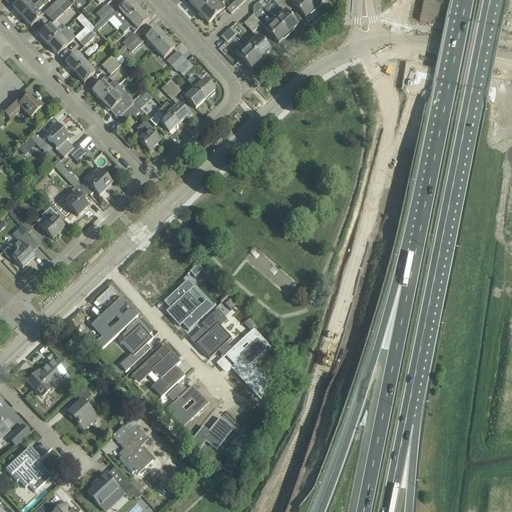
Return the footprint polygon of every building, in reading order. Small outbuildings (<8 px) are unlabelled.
[(21,0),(13,8),(22,18),(33,8),(25,0),(21,0)] [(59,0),(44,14),(49,19),(68,1),(66,0),(59,0)] [(194,0),(190,4),(199,14),(212,2),(210,0),(194,0)] [(214,0),(212,2),(199,14),(208,24),(225,8),(217,0),(214,0)] [(280,16),(275,21),(288,35),(297,26),(287,14),(290,11),(280,0),(271,0),(281,9),(277,13),(280,16)] [(280,0),(290,11),(294,7),(305,19),(315,9),(305,0),(297,0),(297,1),(296,0),(291,0),(290,1),(289,0),(280,0)] [(305,0),(315,9),(325,0),(324,0),(305,0)] [(33,8),(22,18),(31,28),(42,18),(37,12),(44,5),(40,1),(33,8)] [(68,1),(49,19),(53,23),(72,5),(68,1)] [(113,16),(122,26),(139,10),(130,1),(116,14),(112,10),(93,28),(97,32),(113,16)] [(253,8),(253,16),(254,17),(263,9),(258,3),(253,8)] [(238,8),(234,4),(227,10),(231,15),(238,8)] [(95,17),(99,21),(111,9),(107,5),(95,17)] [(139,10),(122,26),(123,26),(119,29),(124,34),(130,27),(135,33),(137,31),(148,20),(139,10)] [(253,16),(248,20),(257,29),(262,25),(254,17),(253,16)] [(248,20),(244,24),(252,33),(257,29),(248,20)] [(288,35),(275,21),(270,26),(267,23),(262,27),(278,44),(288,35)] [(39,36),(48,46),(66,29),(62,25),(55,31),(50,26),(39,36)] [(75,38),(80,43),(90,33),(88,30),(86,28),(75,38)] [(221,37),(227,44),(237,35),(231,28),(221,37)] [(66,29),(48,46),(57,56),(75,39),(66,29)] [(146,40),(155,49),(166,39),(157,29),(146,40)] [(90,33),(80,43),(84,48),(95,37),(90,33)] [(125,46),(118,53),(120,55),(124,51),(138,38),(134,34),(123,44),(125,46)] [(253,42),(248,47),(261,60),(270,51),(254,34),(250,38),(253,42)] [(142,43),(138,38),(124,51),(126,53),(129,51),(132,53),(142,43)] [(166,39),(155,49),(164,59),(175,49),(166,39)] [(261,60),(248,47),(243,52),(239,48),(235,52),(251,69),(261,60)] [(167,62),(171,66),(182,56),(178,52),(167,62)] [(102,66),(106,71),(121,57),(120,55),(118,53),(113,57),(113,56),(102,66)] [(66,64),(75,74),(86,64),(77,54),(66,64)] [(182,56),(171,66),(176,71),(187,61),(182,56)] [(106,71),(111,76),(126,61),(121,57),(106,71)] [(86,64),(75,74),(84,84),(95,73),(86,64)] [(192,77),(187,81),(195,89),(205,100),(206,100),(210,96),(211,98),(215,94),(214,92),(215,91),(205,80),(199,85),(192,77)] [(92,93),(101,102),(112,92),(113,92),(119,86),(115,81),(108,87),(103,82),(92,93)] [(171,81),(166,85),(176,96),(181,92),(171,81)] [(176,96),(166,85),(162,89),(172,100),(176,96)] [(112,92),(101,102),(111,112),(111,111),(114,115),(118,120),(134,105),(132,103),(133,102),(132,101),(133,101),(119,86),(113,92),(112,92)] [(205,100),(195,89),(185,98),(196,110),(205,100)] [(17,99),(2,113),(10,120),(21,109),(30,119),(43,108),(31,95),(22,104),(17,99)] [(137,99),(133,103),(134,104),(140,110),(144,106),(137,99)] [(134,105),(118,120),(122,125),(132,115),(137,120),(144,114),(140,110),(134,104),(134,105)] [(167,104),(162,108),(179,125),(189,116),(178,105),(173,110),(167,104)] [(159,112),(150,121),(164,136),(167,133),(169,134),(179,125),(162,108),(158,112),(159,112)] [(38,132),(30,139),(41,150),(49,142),(64,159),(69,154),(74,150),(66,142),(69,140),(63,134),(65,132),(54,120),(47,127),(45,125),(38,132)] [(139,133),(134,137),(149,153),(150,152),(160,143),(149,133),(152,130),(145,122),(137,130),(139,133)] [(78,145),(74,150),(69,154),(77,162),(79,160),(86,153),(78,145)] [(23,146),(19,150),(25,156),(29,152),(23,146)] [(89,152),(85,155),(91,161),(94,157),(89,152)] [(59,160),(52,166),(54,168),(55,168),(59,164),(61,162),(59,160)] [(79,186),(59,164),(55,168),(75,190),(79,186)] [(94,179),(88,185),(86,183),(81,187),(90,196),(95,192),(99,197),(112,185),(104,177),(106,175),(100,169),(92,177),(94,179)] [(35,172),(29,177),(35,184),(41,178),(35,172)] [(72,197),(66,204),(78,217),(88,208),(72,191),(69,194),(72,197)] [(16,222),(27,234),(32,229),(21,216),(16,222)] [(37,223),(53,240),(64,230),(53,218),(49,222),(43,216),(37,223)] [(3,253),(10,260),(12,258),(23,269),(34,258),(24,247),(31,240),(38,248),(39,247),(21,228),(13,236),(18,242),(13,247),(11,245),(3,253)] [(159,298),(187,274),(183,269),(179,273),(166,259),(145,277),(147,279),(143,283),(147,288),(152,284),(154,287),(151,289),(159,298)] [(198,265),(190,273),(195,278),(203,270),(198,265)] [(170,309),(168,311),(173,317),(171,318),(180,327),(182,325),(189,332),(213,308),(206,301),(201,306),(196,310),(189,303),(193,299),(188,293),(194,288),(187,281),(171,296),(175,300),(172,303),(175,305),(170,309)] [(230,300),(225,305),(231,311),(236,306),(230,300)] [(111,343),(134,321),(120,305),(96,327),(111,343)] [(205,336),(196,345),(207,357),(210,360),(218,352),(222,356),(220,358),(221,358),(232,348),(227,343),(232,339),(220,327),(215,322),(222,315),(218,310),(201,325),(202,326),(202,325),(204,327),(208,331),(204,335),(205,336)] [(126,339),(121,344),(132,355),(126,361),(131,366),(144,354),(141,351),(146,346),(153,340),(149,336),(152,333),(139,319),(126,330),(127,331),(131,335),(126,339)] [(254,330),(225,356),(226,357),(234,366),(235,367),(232,369),(252,391),(259,376),(250,366),(251,365),(252,364),(250,363),(268,346),(254,330)] [(157,353),(137,372),(144,379),(151,372),(152,373),(159,380),(160,381),(153,388),(161,397),(161,398),(161,399),(185,377),(176,368),(181,363),(180,363),(178,365),(175,362),(176,361),(176,360),(176,359),(175,358),(166,348),(158,355),(157,353)] [(48,367),(42,372),(40,371),(28,383),(42,398),(54,386),(66,375),(60,369),(53,361),(48,366),(48,367)] [(79,404),(68,414),(84,430),(97,418),(84,403),(92,396),(84,388),(74,398),(79,404)] [(194,413),(181,399),(164,415),(178,429),(194,413)] [(200,431),(190,443),(200,451),(206,443),(216,451),(215,452),(216,452),(234,430),(220,419),(215,425),(208,433),(209,433),(206,436),(200,431)] [(0,440),(2,438),(9,432),(0,421),(0,440)] [(22,426),(8,439),(16,448),(30,434),(22,426)] [(124,430),(114,438),(126,452),(121,456),(125,461),(123,463),(133,474),(134,472),(136,474),(136,473),(138,475),(139,475),(142,475),(145,472),(145,469),(153,462),(124,430)] [(23,456),(6,471),(17,484),(19,482),(25,489),(29,486),(35,493),(52,477),(38,462),(40,460),(36,455),(30,449),(23,456)] [(227,460),(222,471),(229,475),(235,464),(227,460)] [(101,484),(89,495),(96,503),(101,508),(106,503),(103,500),(117,487),(125,496),(129,493),(136,500),(137,499),(139,500),(142,497),(134,488),(132,486),(125,479),(117,487),(105,475),(99,481),(101,484)]
